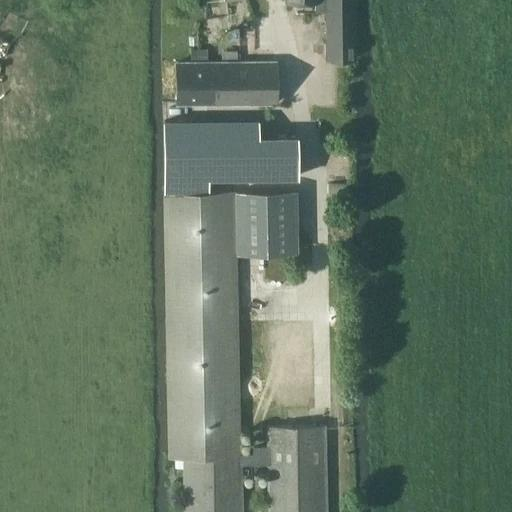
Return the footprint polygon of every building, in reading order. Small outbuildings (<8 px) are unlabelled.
[(327,59),(355,58),(354,0),(285,0),(286,1),(315,0),(315,11),(326,11),(327,59)] [(208,60),(207,49),(190,50),(191,61),(208,60)] [(176,102),(276,101),(276,61),(176,62),(176,102)] [(192,121),(164,121),(164,194),(165,194),(166,194),(207,192),(206,176),(297,176),(297,174),(296,136),(296,134),(192,135),(192,121)] [(349,196),(349,184),(327,184),(327,196),(349,196)] [(237,251),(297,250),(296,190),(235,191),(237,251)] [(236,453),(232,191),(207,192),(166,194),(171,455),(183,455),(183,511),(242,511),(241,463),(267,463),(268,511),(326,511),(325,425),(267,426),(267,447),(253,447),(254,454),(241,454),(241,453),(236,453)]
